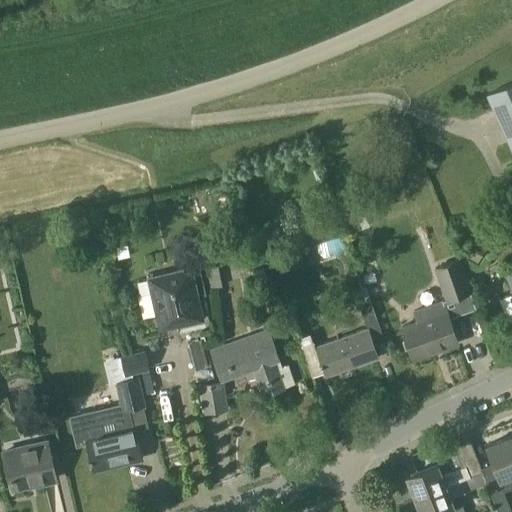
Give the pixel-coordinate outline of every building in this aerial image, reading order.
[(511,83),(487,95),(511,149),(511,83)] [(331,234),(327,221),(291,232),(294,245),(331,234)] [(248,237),(250,246),(266,241),(263,232),(248,237)] [(231,233),(220,235),(223,249),(234,246),(231,233)] [(232,251),(221,254),(223,262),(234,259),(232,251)] [(446,301),(414,312),(417,321),(402,327),(413,359),(457,344),(448,319),(476,310),(459,261),(435,269),(446,301)] [(300,263),(279,270),(286,290),(307,283),(300,263)] [(511,266),(504,270),(511,289),(511,294),(500,299),(510,325),(511,324),(511,266)] [(203,319),(191,268),(148,278),(160,329),(203,319)] [(263,269),(248,273),(251,281),(265,278),(263,269)] [(374,273),(362,276),(365,285),(365,286),(376,283),(374,273)] [(365,286),(365,285),(354,289),(367,328),(316,346),(326,374),(378,356),(373,342),(383,339),(365,286)] [(281,368),(267,329),(210,350),(221,379),(246,370),(250,381),(256,378),(262,395),(295,382),(289,365),(281,368)] [(120,356),(122,363),(125,375),(149,369),(145,350),(120,356)] [(205,354),(193,358),(196,369),(208,366),(205,354)] [(116,380),(121,404),(123,411),(129,410),(145,406),(138,376),(116,380)] [(228,410),(224,381),(198,385),(203,414),(228,410)] [(93,469),(141,458),(132,420),(129,410),(123,411),(121,404),(72,416),(79,441),(86,440),(93,469)] [(511,457),(505,439),(485,446),(492,464),(498,482),(488,486),(498,511),(511,511),(503,492),(511,487),(511,457)] [(14,489),(56,479),(47,442),(5,452),(14,489)] [(461,482),(482,474),(483,474),(481,469),(473,448),(457,454),(461,467),(440,476),(436,465),(406,477),(415,500),(461,482)] [(461,482),(415,500),(419,511),(464,511),(462,506),(453,510),(449,499),(465,493),(465,491),(461,482)]
